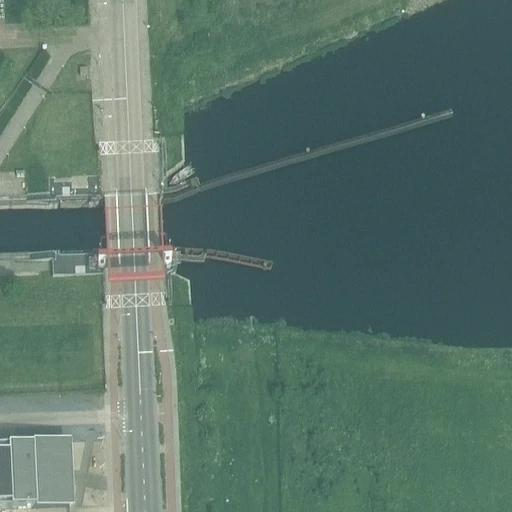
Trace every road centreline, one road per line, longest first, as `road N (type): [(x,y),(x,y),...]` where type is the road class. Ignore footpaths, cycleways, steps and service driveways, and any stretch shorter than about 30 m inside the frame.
road 1 (tertiary): [(144,511),(123,31)]
road 2 (unclassified): [(68,34),(0,151)]
